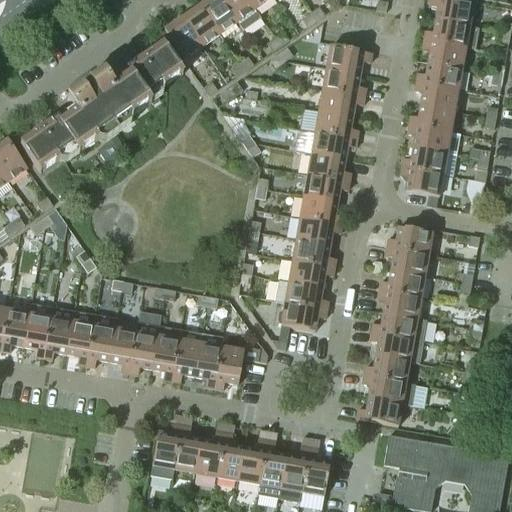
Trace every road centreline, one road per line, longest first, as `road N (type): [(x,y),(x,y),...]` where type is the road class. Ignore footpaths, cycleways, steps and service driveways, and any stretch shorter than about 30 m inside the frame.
road 1 (residential): [(156,0),(123,33),(11,114),(0,114)]
road 2 (residential): [(375,214),(408,48)]
road 3 (residential): [(341,366),(363,229),(375,214)]
road 4 (residential): [(127,415),(112,391),(0,372)]
road 5 (residential): [(260,417),(150,397),(127,415)]
road 6 (residential): [(375,214),(485,234),(511,221)]
road 7 (residential): [(260,417),(270,354),(341,366)]
road 8 (residential): [(365,511),(377,436),(331,429)]
